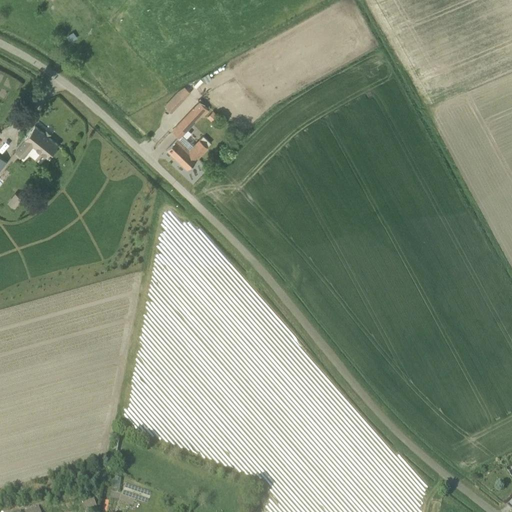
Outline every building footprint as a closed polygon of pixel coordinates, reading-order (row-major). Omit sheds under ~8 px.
[(179,92),(177,93),(183,99),(190,92),(185,87),(179,92)] [(171,112),(180,102),(174,96),(165,106),(171,112)] [(179,136),(180,137),(181,135),(182,136),(202,115),(203,116),(208,110),(199,102),(194,108),(193,107),(173,130),(179,136)] [(212,122),(219,116),(213,110),(206,117),(212,122)] [(52,152),(57,145),(58,144),(35,126),(29,134),(15,150),(24,158),(34,147),(47,158),(52,152)] [(180,137),(179,136),(177,139),(168,149),(187,168),(197,158),(196,158),(207,147),(199,140),(193,147),(182,136),(181,135),(180,137)] [(85,511),(98,511),(94,498),(83,502),(85,511)]
